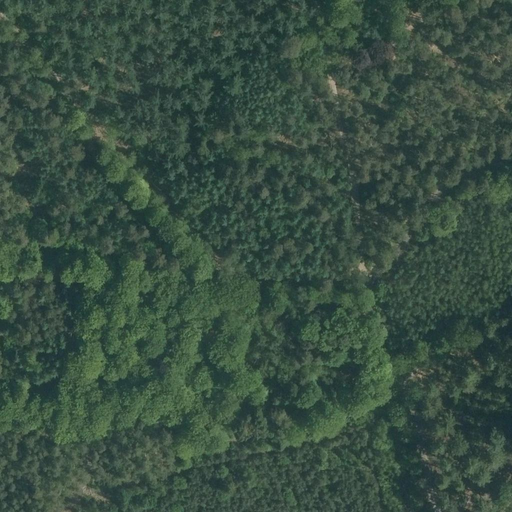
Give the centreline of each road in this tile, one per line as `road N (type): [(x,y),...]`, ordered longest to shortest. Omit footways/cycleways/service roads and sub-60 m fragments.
road 1 (unclassified): [(0,242),(365,280),(451,177),(511,152)]
road 2 (track): [(434,511),(404,382)]
